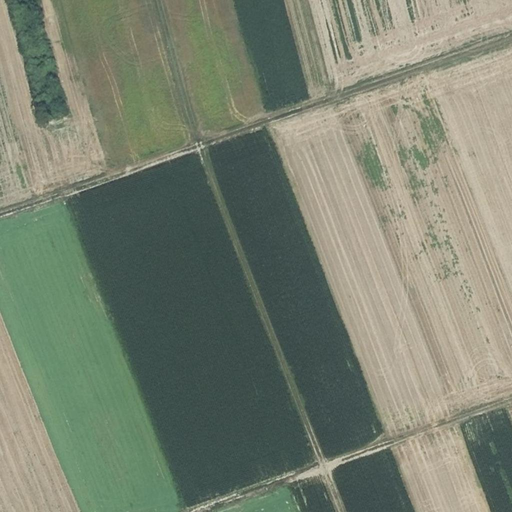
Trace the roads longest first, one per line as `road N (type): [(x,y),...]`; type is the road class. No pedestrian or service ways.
road 1 (track): [(166,0),(202,139),(349,511)]
road 2 (track): [(0,210),(511,36)]
road 3 (track): [(204,511),(511,400)]
